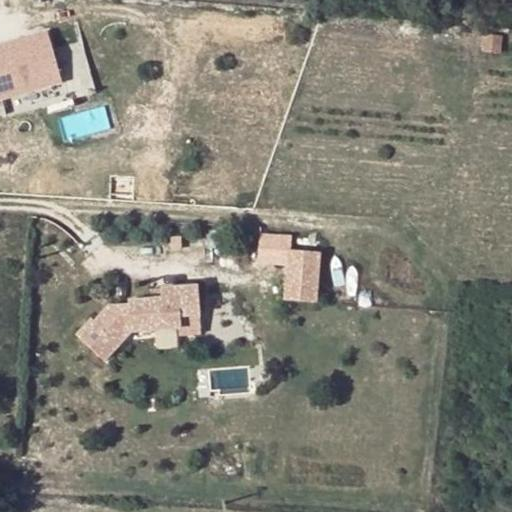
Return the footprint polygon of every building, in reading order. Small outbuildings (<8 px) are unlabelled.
[(0,95),(57,77),(42,29),(0,42),(0,95)] [(499,36),(484,35),(482,49),(498,51),(499,36)] [(107,106),(61,117),(67,139),(112,127),(107,106)] [(315,303),(319,250),(291,248),(292,234),(259,232),(256,264),(282,266),(279,301),(315,303)] [(158,300),(78,307),(81,345),(200,336),(195,282),(156,285),(158,300)]
